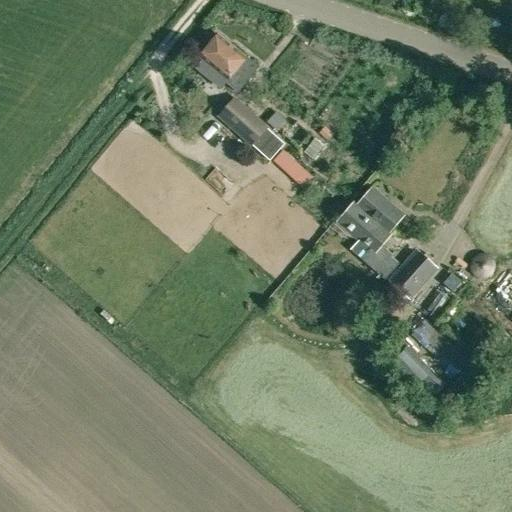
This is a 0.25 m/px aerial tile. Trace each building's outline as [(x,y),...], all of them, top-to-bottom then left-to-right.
[(238,92),(248,78),(249,79),(259,67),(235,47),(233,48),(219,36),(201,56),(203,58),(194,69),(220,89),(225,82),(238,92)] [(305,70),(322,85),(336,70),(319,55),(305,70)] [(285,144),(269,129),(235,98),(219,116),(252,145),(269,161),(285,144)] [(280,106),(273,118),(285,125),(292,113),(280,106)] [(305,141),(315,126),(306,120),(296,135),(305,141)] [(334,134),(325,126),(318,133),(327,141),(334,134)] [(325,144),(315,137),(303,152),(314,160),(325,144)] [(283,149),(273,160),(302,187),(312,177),(283,149)] [(212,172),(230,188),(240,178),(222,162),(212,172)] [(376,244),(386,232),(388,234),(403,216),(371,188),(356,205),(354,204),(339,220),(370,247),(360,259),(384,280),(398,264),(376,244)] [(417,252),(392,280),(410,296),(435,268),(417,252)] [(484,305),(511,330),(511,285),(506,280),(484,305)] [(435,300),(444,317),(462,306),(453,290),(435,300)] [(426,314),(412,333),(442,354),(456,335),(426,314)] [(488,358),(480,355),(468,381),(460,375),(446,390),(461,403),(475,387),(488,358)]
